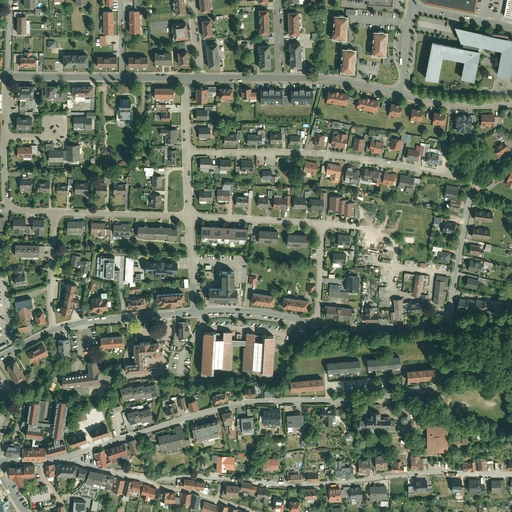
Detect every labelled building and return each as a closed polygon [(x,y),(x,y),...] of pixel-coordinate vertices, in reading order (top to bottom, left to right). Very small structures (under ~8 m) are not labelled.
[(183,0),(173,0),(176,15),(185,14),(183,0)] [(210,12),(208,0),(198,0),(200,13),(210,12)] [(420,0),(423,4),(473,13),(475,0),(420,0)] [(269,8),(258,9),(259,34),(269,34),(269,8)] [(299,10),(288,11),(288,36),(300,36),(299,10)] [(114,34),(113,11),(103,12),(103,34),(114,34)] [(140,11),(129,11),(130,32),(140,32),(140,11)] [(17,16),(17,33),(26,33),(26,28),(28,28),(29,20),(26,20),(26,16),(17,16)] [(346,41),(348,18),(345,17),(334,16),(334,18),(333,18),(333,22),(334,22),(333,36),(332,36),(331,39),(333,39),(333,40),(342,41),(346,41)] [(213,37),(211,19),(201,20),(203,38),(213,37)] [(186,22),(172,23),(174,39),(188,38),(186,22)] [(459,44),(460,45),(460,49),(430,43),(423,80),(437,83),(441,60),(462,64),(459,80),(473,83),(478,52),(476,51),(477,48),(501,53),(497,77),(510,80),(511,67),(511,39),(452,28),(456,36),(459,44)] [(386,57),(388,34),(374,33),(374,34),(372,34),(372,38),(373,38),(372,52),(371,52),(371,55),(372,55),(372,56),(383,57),(386,57)] [(301,41),(288,42),(290,68),(302,68),(301,41)] [(208,68),(220,67),(217,43),(206,44),(208,68)] [(270,44),(258,44),(259,69),(271,68),(270,44)] [(187,50),(177,51),(179,65),(189,64),(187,50)] [(354,75),(356,51),(347,50),(342,50),(342,51),(340,51),(340,55),(341,55),(340,69),(339,69),(339,72),(340,72),(340,73),(354,75)] [(155,64),(171,64),(171,51),(155,51),(155,64)] [(24,56),(19,56),(18,53),(13,53),(13,62),(18,62),(18,66),(24,66),(23,68),(31,68),(31,66),(36,66),(37,56),(31,56),(31,52),(24,52),(24,56)] [(89,66),(89,53),(63,53),(63,66),(89,66)] [(116,67),(116,56),(97,55),(97,67),(116,67)] [(128,67),(147,68),(147,56),(129,56),(128,67)] [(489,75),(489,77),(483,77),(482,86),(491,87),(492,76),(489,75)] [(34,109),(34,108),(36,108),(36,97),(33,97),(33,85),(17,84),(17,90),(15,90),(15,97),(17,97),(17,98),(15,98),(15,101),(19,101),(19,108),(25,108),(25,112),(39,112),(39,109),(34,109)] [(55,85),(45,85),(44,97),(55,97),(55,85)] [(93,86),(72,85),(72,96),(93,96),(93,86)] [(173,99),(174,87),(154,87),(154,98),(173,99)] [(216,87),(196,87),(195,103),(207,103),(207,93),(216,93),(216,87)] [(233,87),(220,87),(219,98),(233,98),(233,87)] [(251,89),(242,88),(242,89),(240,89),(239,92),(242,92),(242,99),(249,100),(256,100),(256,92),(251,91),(251,89)] [(261,90),(261,102),(282,103),(283,95),(283,90),(261,90)] [(291,95),(291,104),(312,104),(312,94),(314,94),(314,90),(290,90),(291,95)] [(335,91),(328,90),(327,102),(346,105),(347,102),(348,96),(348,93),(339,92),(339,90),(335,90),(335,91)] [(283,95),(282,103),(282,105),(291,105),(291,104),(291,95),(283,95)] [(366,97),(359,95),(358,99),(357,104),(356,108),(374,112),(377,100),(370,98),(371,97),(366,96),(366,97)] [(358,99),(348,96),(347,102),(357,104),(358,99)] [(131,99),(119,99),(119,121),(131,121),(131,99)] [(388,104),(385,104),(385,103),(381,102),(380,109),(384,110),(384,109),(387,110),(386,113),(397,116),(400,104),(389,102),(388,104)] [(205,110),(196,110),(196,120),(207,120),(208,111),(213,111),(213,107),(205,107),(205,110)] [(421,109),(410,107),(408,119),(420,121),(421,109)] [(170,122),(170,112),(167,112),(167,111),(165,111),(165,108),(156,108),(156,111),(161,111),(161,114),(158,114),(158,121),(161,121),(161,122),(170,122)] [(443,112),(431,111),(430,123),(442,124),(443,112)] [(19,116),(17,116),(16,129),(31,130),(32,123),(36,120),(36,119),(38,119),(40,118),(40,117),(40,115),(40,113),(39,113),(20,112),(19,116)] [(459,115),(454,115),(454,127),(455,127),(455,131),(469,131),(469,127),(470,127),(470,123),(474,123),(474,115),(470,115),(464,115),(461,112),(459,115)] [(493,114),(479,114),(479,127),(493,127),(493,125),(497,125),(497,117),(497,116),(493,117),(493,114)] [(90,116),(73,116),(73,130),(92,130),(92,116),(90,116)] [(342,123),(333,121),(332,128),(340,130),(342,123)] [(208,127),(199,127),(199,138),(210,138),(210,129),(214,129),(214,124),(208,124),(208,127)] [(281,127),(281,132),(271,132),(270,144),(281,144),(282,134),(286,134),(286,127),(281,127)] [(314,137),(312,144),(323,146),(324,142),(327,142),(328,137),(325,136),(326,135),(320,133),(321,129),(313,127),(311,136),(314,137)] [(176,143),(176,129),(160,129),(160,136),(164,136),(164,143),(176,143)] [(260,134),(247,134),(247,145),(262,145),(262,144),(265,144),(265,129),(260,129),(260,134)] [(332,137),(330,145),(345,148),(348,134),(339,132),(339,131),(333,129),(331,137),(332,137)] [(224,133),(224,145),(236,145),(236,140),(241,140),(241,130),(237,130),(237,134),(236,134),(224,133)] [(390,138),(388,148),(398,150),(400,142),(405,143),(406,134),(401,133),(400,139),(390,138)] [(492,148),(499,157),(509,150),(504,143),(509,140),(503,133),(497,137),(501,142),(492,148)] [(355,137),(352,149),(363,151),(365,142),(367,142),(368,135),(365,134),(364,139),(355,137)] [(379,141),(371,139),(370,147),(371,147),(370,152),(380,154),(381,145),(384,145),(386,136),(380,135),(379,141)] [(290,136),(290,145),(299,145),(300,136),(290,136)] [(406,148),(404,160),(416,162),(417,155),(422,156),(423,155),(424,147),(424,144),(419,143),(419,145),(415,145),(414,150),(406,148)] [(63,151),(63,150),(53,150),(53,144),(45,144),(45,152),(49,152),(49,153),(47,153),(47,159),(49,159),(49,163),(63,163),(63,160),(63,151)] [(66,151),(63,151),(63,160),(68,160),(68,163),(78,163),(78,160),(80,161),(80,154),(82,154),(82,146),(80,146),(80,145),(66,145),(66,151)] [(161,149),(167,149),(167,159),(176,159),(176,149),(168,149),(168,145),(161,146),(161,149)] [(29,147),(17,147),(17,158),(22,158),(22,162),(26,162),(26,160),(32,160),(32,155),(37,155),(37,146),(29,146),(29,147)] [(424,147),(423,155),(426,155),(424,164),(435,166),(436,160),(442,161),(443,152),(438,151),(427,149),(427,148),(424,147)] [(210,173),(215,174),(215,165),(211,165),(211,158),(200,158),(200,168),(211,168),(210,173)] [(220,165),(215,165),(215,174),(220,174),(220,170),(231,171),(231,160),(220,160),(220,165)] [(253,163),(253,161),(249,161),(249,160),(242,160),(242,167),(236,167),(235,175),(238,175),(238,176),(241,176),(241,175),(247,175),(247,172),(253,172),(253,169),(254,169),(254,163),(253,163)] [(316,175),(318,164),(305,161),(303,172),(306,173),(305,178),(310,179),(311,175),(315,176),(315,175),(316,175)] [(338,184),(342,166),(328,163),(327,167),(322,166),(321,173),(326,174),(325,175),(330,176),(329,182),(338,184)] [(360,179),(360,178),(357,177),(358,171),(354,170),(353,169),(354,166),(352,166),(352,167),(349,166),(349,165),(347,165),(345,174),(343,174),(341,181),(344,181),(344,182),(350,183),(349,185),(359,187),(360,179)] [(360,179),(362,180),(362,181),(363,181),(363,183),(369,185),(369,182),(370,182),(370,184),(375,185),(376,183),(377,183),(377,182),(379,172),(379,170),(365,168),(364,170),(362,169),(360,178),(360,179)] [(272,170),(262,170),(262,179),(271,179),(271,182),(278,182),(277,177),(272,177),(272,170)] [(22,179),(19,179),(19,191),(32,191),(32,180),(34,180),(34,172),(27,171),(27,177),(22,177),(22,179)] [(396,176),(397,174),(392,173),(392,174),(384,173),(382,185),(387,186),(386,190),(391,190),(392,186),(395,186),(395,183),(396,183),(397,176),(396,176)] [(409,176),(398,174),(396,187),(398,187),(397,188),(400,188),(400,192),(410,194),(411,185),(417,186),(419,179),(409,177),(409,176)] [(161,187),(162,176),(151,175),(151,186),(161,187)] [(106,195),(106,184),(110,184),(110,177),(104,177),(104,183),(99,183),(99,184),(95,184),(95,195),(106,195)] [(37,190),(37,193),(48,194),(49,181),(37,181),(37,184),(36,184),(36,190),(37,190)] [(484,187),(486,190),(494,185),(491,181),(484,187)] [(88,182),(73,182),(73,188),(75,188),(75,194),(87,195),(88,182)] [(113,183),(113,194),(125,195),(125,184),(113,183)] [(229,201),(229,191),(233,191),(234,185),(234,184),(229,184),(229,188),(217,188),(217,201),(229,201)] [(57,192),(57,194),(67,195),(67,185),(57,185),(57,186),(56,186),(55,191),(57,192)] [(457,218),(461,199),(456,198),(458,187),(447,185),(444,198),(447,198),(446,201),(450,201),(448,211),(450,212),(449,217),(457,218)] [(204,188),(204,191),(199,191),(199,201),(211,201),(211,197),(214,197),(214,188),(204,188)] [(248,206),(248,198),(252,198),(252,190),(248,190),(248,195),(248,193),(243,193),(243,195),(236,195),(236,206),(248,206)] [(161,195),(151,195),(151,191),(144,191),(144,195),(150,195),(150,207),(161,207),(161,195)] [(305,210),(305,198),(309,198),(309,192),(305,192),(305,197),(302,197),(302,195),(299,195),(299,197),(293,197),(293,209),(305,210)] [(312,198),(311,210),(323,211),(323,199),(326,199),(327,192),(320,192),(320,199),(312,198)] [(274,197),(273,209),(284,210),(285,205),(290,205),(290,195),(284,195),(284,197),(274,197)] [(353,218),(354,202),(348,202),(348,200),(342,199),(342,196),(330,196),(329,212),(337,212),(336,214),(341,214),(341,217),(353,218)] [(259,208),(268,208),(268,197),(259,197),(259,208)] [(491,211),(474,209),(473,220),(490,223),(491,211)] [(13,219),(13,230),(15,230),(15,233),(23,233),(23,230),(25,230),(26,220),(13,219)] [(33,230),(35,230),(35,235),(44,235),(45,220),(33,220),(33,227),(33,230)] [(81,221),(67,221),(67,235),(81,235),(81,233),(85,233),(85,220),(81,220),(81,221)] [(452,234),(454,223),(442,221),(440,232),(452,234)] [(110,237),(110,230),(104,230),(105,222),(91,222),(91,236),(99,236),(99,239),(103,239),(103,236),(106,236),(106,240),(110,240),(110,237)] [(121,225),(113,224),(113,230),(110,230),(110,237),(120,237),(120,239),(130,240),(130,223),(121,223),(121,225)] [(171,226),(138,225),(137,239),(167,240),(167,242),(176,242),(177,228),(171,228),(171,226)] [(246,229),(200,225),(199,236),(245,240),(246,229)] [(489,228),(472,226),(470,237),(487,240),(489,228)] [(259,229),(258,244),(263,244),(263,243),(272,244),(272,245),(277,245),(278,230),(259,229)] [(307,234),(288,233),(287,247),(306,248),(307,234)] [(338,234),(338,244),(335,244),(335,249),(337,249),(338,245),(350,246),(351,234),(338,234)] [(39,244),(15,244),(15,257),(38,258),(38,257),(39,257),(39,262),(44,263),(44,245),(38,245),(39,244)] [(478,245),(470,244),(468,254),(481,256),(482,250),(481,250),(482,247),(478,246),(478,245)] [(333,252),(333,267),(338,267),(338,264),(346,264),(346,261),(347,261),(347,256),(346,256),(346,252),(333,252)] [(450,254),(438,252),(436,263),(448,265),(450,254)] [(86,276),(88,269),(89,262),(89,261),(83,259),(82,261),(79,260),(80,256),(72,254),(70,265),(81,267),(80,272),(81,272),(80,277),(82,278),(81,282),(86,283),(88,276),(86,276)] [(115,267),(116,255),(101,254),(101,259),(100,259),(99,278),(120,279),(121,268),(115,267)] [(481,263),(469,260),(466,271),(473,273),(473,274),(478,276),(481,263)] [(177,263),(145,262),(145,274),(155,274),(155,277),(166,277),(166,274),(176,274),(177,263)] [(209,287),(209,302),(236,302),(236,287),(235,287),(234,270),(221,270),(221,287),(209,287)] [(18,274),(15,275),(16,283),(18,283),(18,285),(23,285),(23,282),(26,282),(25,274),(21,274),(21,272),(18,273),(18,274)] [(415,275),(413,299),(427,301),(428,297),(426,297),(428,277),(415,275)] [(248,285),(255,286),(256,278),(249,277),(248,285)] [(358,277),(347,277),(347,283),(346,283),(346,292),(347,292),(358,293),(358,277)] [(477,280),(466,278),(464,288),(475,291),(477,282),(485,284),(485,280),(478,278),(477,280)] [(76,284),(66,282),(60,312),(70,315),(72,303),(77,304),(79,298),(74,297),(76,284)] [(442,306),(444,283),(435,283),(433,305),(442,306)] [(308,284),(307,293),(314,294),(315,285),(308,284)] [(330,285),(328,298),(347,300),(348,293),(338,292),(339,286),(330,285)] [(157,303),(159,303),(160,307),(182,305),(181,302),(184,301),(184,291),(156,293),(157,303)] [(91,312),(97,312),(97,313),(102,313),(102,311),(108,311),(106,292),(100,293),(101,297),(96,297),(96,299),(90,299),(91,312)] [(253,293),(252,304),(273,307),(275,296),(253,293)] [(144,296),(127,297),(128,310),(145,309),(144,296)] [(284,297),(282,308),(307,312),(308,301),(284,297)] [(18,312),(20,326),(17,327),(19,334),(29,332),(28,325),(27,325),(26,318),(32,316),(31,309),(33,309),(31,298),(14,301),(16,312),(18,312)] [(466,301),(458,299),(456,308),(465,310),(465,308),(473,310),(474,308),(482,310),(482,308),(490,310),(492,301),(484,299),(483,301),(475,299),(475,301),(467,299),(466,301)] [(402,304),(402,301),(393,301),(394,314),(390,314),(391,322),(395,322),(395,323),(399,322),(399,323),(404,323),(403,316),(402,304)] [(420,304),(407,305),(407,304),(402,304),(403,316),(408,316),(408,318),(414,317),(414,316),(420,315),(420,313),(424,313),(423,306),(420,306),(420,304)] [(325,306),(323,317),(334,318),(333,319),(342,320),(343,319),(351,320),(352,309),(325,306)] [(364,314),(364,324),(377,323),(377,314),(374,314),(373,309),(365,309),(365,314),(364,314)] [(46,322),(43,312),(33,314),(37,325),(46,322)] [(187,322),(178,322),(178,339),(187,339),(187,332),(189,332),(189,327),(187,327),(187,322)] [(214,332),(200,332),(198,374),(211,375),(211,368),(231,369),(232,346),(242,346),(241,370),(258,371),(257,374),(272,374),(274,335),(259,334),(259,340),(252,339),(253,334),(246,333),(246,340),(232,339),(232,332),(221,331),(221,337),(214,337),(214,332)] [(305,333),(295,331),(293,338),(304,340),(305,333)] [(110,337),(101,338),(101,349),(123,347),(122,336),(114,336),(114,335),(110,336),(110,337)] [(70,354),(69,340),(57,340),(58,355),(70,354)] [(140,343),(134,343),(135,364),(125,364),(125,372),(147,371),(146,363),(144,363),(144,353),(149,352),(149,357),(160,356),(160,342),(151,342),(151,340),(140,341),(140,343)] [(43,344),(27,352),(34,367),(40,364),(37,359),(40,357),(41,359),(49,355),(43,344)] [(365,360),(366,371),(398,368),(397,357),(365,360)] [(16,360),(6,365),(15,382),(24,378),(27,383),(35,379),(30,371),(24,374),(16,360)] [(326,363),(327,374),(359,371),(358,360),(326,363)] [(63,388),(99,384),(96,361),(87,362),(88,373),(61,376),(63,388)] [(404,370),(405,381),(438,378),(437,367),(404,370)] [(290,381),(291,392),(324,389),(323,378),(290,381)] [(155,382),(144,386),(143,383),(132,386),(132,384),(119,387),(123,399),(134,396),(135,399),(145,395),(146,398),(158,394),(155,382)] [(244,387),(245,397),(255,397),(255,386),(244,387)] [(212,394),(215,404),(228,400),(226,390),(223,391),(222,390),(216,392),(216,393),(212,394)] [(187,401),(190,411),(199,408),(196,398),(187,401)] [(22,446),(22,459),(46,459),(46,453),(49,453),(49,456),(67,452),(65,440),(60,441),(59,440),(60,438),(61,438),(62,431),(66,432),(68,427),(63,426),(66,402),(52,400),(48,421),(43,420),(46,402),(39,401),(39,402),(30,401),(26,422),(22,421),(20,426),(27,427),(26,436),(33,437),(31,443),(31,446),(22,446)] [(166,408),(169,417),(179,414),(175,401),(169,403),(170,407),(166,408)] [(130,423),(141,420),(142,422),(154,419),(150,407),(139,410),(139,407),(127,411),(130,423)] [(279,408),(263,409),(263,424),(268,424),(268,427),(280,426),(279,408)] [(336,408),(320,408),(320,418),(325,418),(324,424),(332,424),(332,418),(336,418),(336,408)] [(233,410),(221,412),(224,424),(225,424),(226,430),(229,429),(230,436),(236,435),(235,425),(234,425),(233,419),(235,419),(233,410)] [(388,415),(379,415),(379,410),(370,410),(370,414),(366,414),(366,418),(359,418),(359,428),(393,428),(393,418),(388,418),(388,415)] [(291,414),(286,415),(287,427),(292,426),(292,428),(299,427),(299,425),(301,425),(300,411),(291,412),(291,414)] [(198,422),(192,424),(196,440),(200,439),(201,441),(221,436),(221,434),(223,434),(219,418),(212,419),(212,420),(198,424),(198,422)] [(250,418),(241,418),(241,424),(237,424),(237,435),(242,434),(242,433),(252,432),(250,418)] [(446,423),(424,423),(424,449),(432,449),(432,447),(445,447),(446,423)] [(106,425),(90,430),(93,440),(109,435),(106,425)] [(177,446),(186,444),(181,425),(175,426),(176,433),(170,435),(169,433),(158,435),(160,442),(155,443),(156,449),(161,448),(161,449),(169,448),(170,452),(178,450),(177,446)] [(88,441),(85,431),(68,437),(71,447),(88,441)] [(136,439),(128,441),(131,451),(133,450),(134,452),(136,451),(136,453),(140,452),(139,448),(136,439)] [(20,443),(7,442),(5,454),(19,455),(20,443)] [(127,442),(94,452),(99,466),(107,463),(109,467),(115,465),(114,462),(117,461),(117,460),(120,459),(121,463),(124,463),(123,465),(128,466),(129,460),(128,459),(132,458),(127,442)] [(234,467),(235,455),(218,454),(218,452),(212,452),(211,460),(216,460),(215,468),(224,468),(224,467),(234,467)] [(385,452),(373,453),(373,457),(373,467),(385,466),(385,452)] [(409,452),(409,467),(421,467),(421,454),(418,454),(418,452),(409,452)] [(473,458),(473,466),(484,465),(483,453),(475,454),(475,456),(473,457),(473,458)] [(278,456),(262,457),(263,468),(278,467),(278,456)] [(368,456),(356,456),(356,471),(369,471),(369,467),(368,457),(368,456)] [(335,467),(335,473),(340,473),(341,475),(352,474),(351,463),(342,463),(341,457),(332,458),(332,468),(335,467)] [(389,461),(389,469),(402,469),(402,468),(405,468),(405,463),(402,463),(402,461),(400,461),(400,458),(392,458),(392,461),(389,461)] [(461,460),(461,467),(473,466),(473,458),(468,458),(468,460),(461,460)] [(56,462),(56,474),(55,478),(56,478),(64,478),(64,474),(75,475),(84,477),(87,466),(76,462),(56,461),(56,462)] [(46,475),(56,474),(56,462),(45,463),(46,475)] [(27,479),(25,475),(34,475),(34,463),(24,463),(24,464),(8,465),(8,466),(5,467),(4,470),(5,473),(8,474),(8,475),(13,475),(14,477),(18,485),(27,479)] [(100,480),(101,481),(104,470),(89,466),(85,478),(86,480),(94,482),(95,480),(100,482),(100,480)] [(286,470),(287,481),(301,480),(301,471),(293,472),(293,469),(286,470)] [(114,472),(104,470),(101,481),(111,483),(112,479),(113,474),(114,472)] [(307,479),(307,480),(318,480),(318,470),(307,471),(307,472),(303,472),(303,480),(307,479)] [(123,490),(126,478),(116,476),(117,475),(113,474),(112,479),(114,479),(112,485),(112,488),(123,490)] [(459,474),(450,474),(449,487),(457,487),(457,491),(462,491),(462,482),(459,482),(459,474)] [(478,474),(466,474),(466,486),(472,486),(472,487),(482,487),(482,479),(478,479),(478,474)] [(505,474),(485,475),(486,482),(488,482),(488,488),(505,487),(505,474)] [(425,475),(412,476),(412,480),(406,480),(406,489),(426,487),(425,475)] [(129,491),(130,487),(132,478),(126,477),(126,478),(123,490),(129,491)] [(139,489),(139,488),(141,481),(141,479),(132,477),(132,478),(130,487),(139,489)] [(184,479),(179,479),(179,484),(194,485),(195,477),(184,477),(184,479)] [(207,485),(208,485),(208,479),(195,478),(194,485),(200,485),(199,489),(206,491),(207,485)] [(252,481),(241,479),(240,487),(251,489),(251,491),(255,491),(255,489),(256,489),(257,484),(252,483),(252,481)] [(154,494),(156,484),(143,480),(143,481),(141,489),(140,491),(144,491),(143,495),(147,496),(148,492),(154,494)] [(364,481),(351,482),(352,491),(359,491),(359,495),(365,494),(364,481)] [(384,481),(368,481),(369,495),(385,494),(384,481)] [(226,482),(226,487),(222,487),(222,493),(226,493),(226,492),(238,492),(238,482),(226,482)] [(269,485),(257,484),(256,495),(260,495),(260,497),(267,498),(269,485)] [(343,484),(324,485),(325,496),(327,499),(342,498),(342,495),(343,495),(343,484)] [(316,485),(304,485),(305,496),(316,495),(316,485)] [(163,488),(159,487),(157,497),(160,497),(160,500),(163,501),(163,505),(167,505),(168,498),(174,499),(175,493),(175,490),(168,489),(168,488),(163,487),(163,488)] [(191,491),(181,490),(180,490),(180,494),(180,499),(180,501),(190,502),(191,491)] [(200,494),(191,491),(190,502),(190,503),(197,505),(200,494)] [(96,507),(99,497),(93,495),(91,506),(96,507)] [(284,497),(273,496),(271,507),(283,508),(284,497)] [(86,498),(74,497),(73,503),(72,511),(83,511),(84,510),(85,510),(86,498)] [(300,498),(289,497),(289,509),(300,509),(300,498)] [(0,511),(9,511),(8,498),(0,499),(0,511)] [(212,511),(216,502),(203,498),(201,507),(206,509),(205,511),(209,511),(212,511)] [(229,504),(218,501),(216,511),(219,511),(226,511),(229,504)] [(64,511),(64,503),(57,503),(58,508),(53,509),(53,511),(64,511)]
